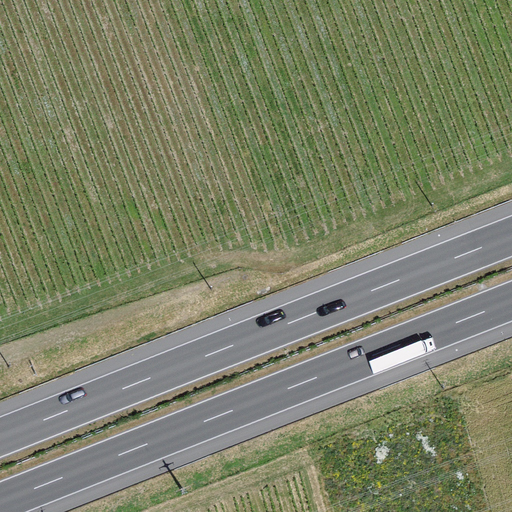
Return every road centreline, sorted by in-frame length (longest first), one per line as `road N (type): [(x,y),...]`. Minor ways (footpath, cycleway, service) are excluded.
road 1 (motorway): [(0,502),(511,301)]
road 2 (motorway): [(511,236),(0,437)]
